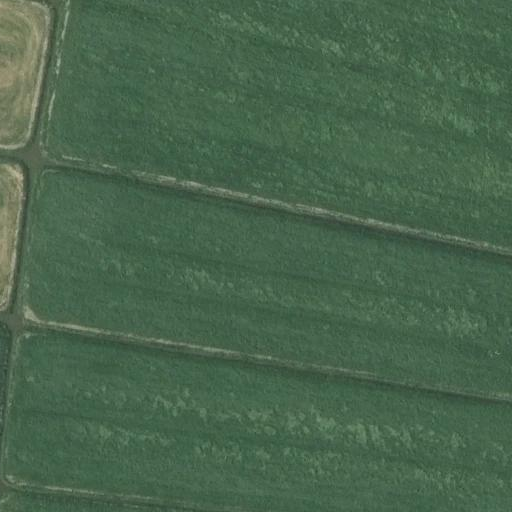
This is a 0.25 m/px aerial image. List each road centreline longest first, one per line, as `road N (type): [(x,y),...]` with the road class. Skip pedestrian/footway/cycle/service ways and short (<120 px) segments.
road 1 (tertiary): [(0,437),(511,420)]
road 2 (tertiary): [(511,32),(387,0)]
